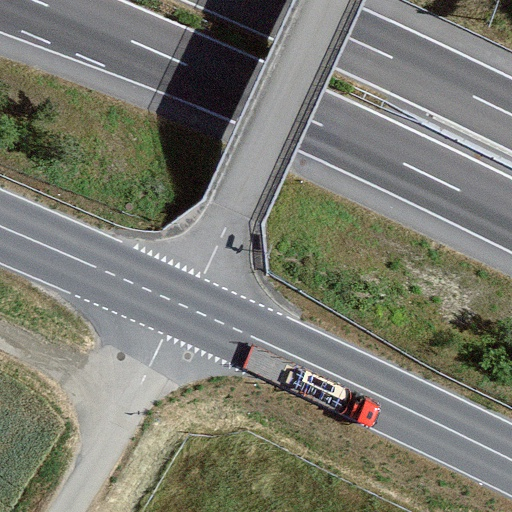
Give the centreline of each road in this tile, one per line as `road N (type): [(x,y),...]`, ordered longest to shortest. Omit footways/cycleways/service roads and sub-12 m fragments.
road 1 (secondary): [(0,226),(511,460)]
road 2 (motorway): [(31,0),(511,216)]
road 3 (motorway): [(511,115),(263,0)]
road 4 (track): [(62,511),(184,306)]
road 5 (track): [(125,410),(0,337)]
